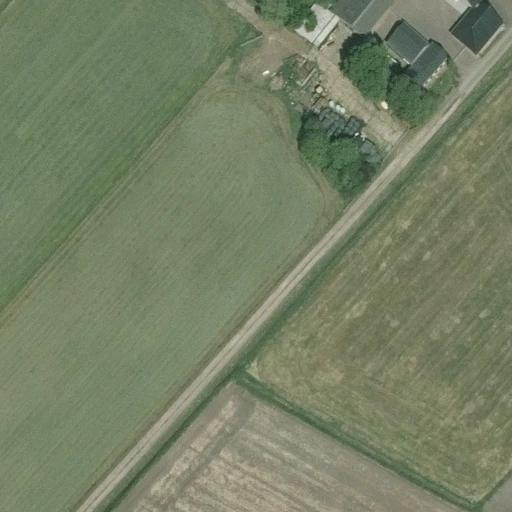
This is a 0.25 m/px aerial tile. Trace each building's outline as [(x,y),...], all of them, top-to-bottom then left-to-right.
[(365,45),(400,0),(342,0),(329,16),(365,45)] [(481,0),(453,0),(470,14),(451,38),(476,59),(502,28),(476,6),(481,0)] [(306,50),(330,26),(320,15),(295,38),(306,50)] [(412,65),(427,47),(406,29),(391,47),(412,65)] [(419,94),(446,61),(432,50),(405,83),(419,94)] [(374,61),(364,72),(371,77),(370,79),(392,97),(396,94),(408,104),(415,97),(401,85),(402,85),(391,75),(397,68),(380,54),(375,61),(374,61)] [(365,106),(360,112),(384,133),(389,128),(365,106)] [(316,138),(308,130),(298,139),(306,147),(316,138)] [(324,231),(333,239),(363,205),(354,197),(324,231)]
